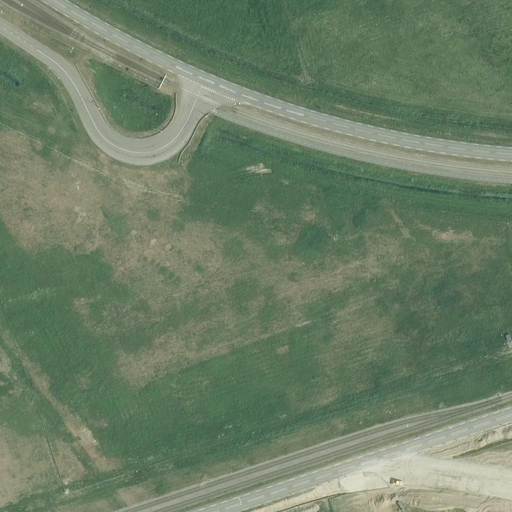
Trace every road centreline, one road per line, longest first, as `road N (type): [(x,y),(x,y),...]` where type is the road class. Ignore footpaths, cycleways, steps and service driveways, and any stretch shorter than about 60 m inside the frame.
road 1 (unclassified): [(511,155),(397,140),(204,79)]
road 2 (unclassified): [(215,511),(398,465),(511,470)]
road 3 (unclassified): [(204,79),(169,145),(138,152),(97,130),(60,65),(0,24)]
road 4 (unclassified): [(204,79),(53,0)]
